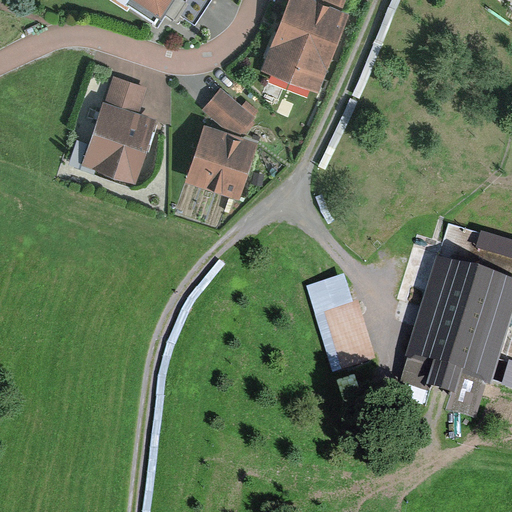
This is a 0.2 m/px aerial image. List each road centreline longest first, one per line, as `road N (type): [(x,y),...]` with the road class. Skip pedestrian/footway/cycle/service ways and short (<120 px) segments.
road 1 (track): [(134,511),(151,373),(167,318),(196,271),(295,189)]
road 2 (residential): [(0,65),(66,36),(164,59),(212,57),(239,37),(257,0)]
road 3 (track): [(295,189),(381,0)]
